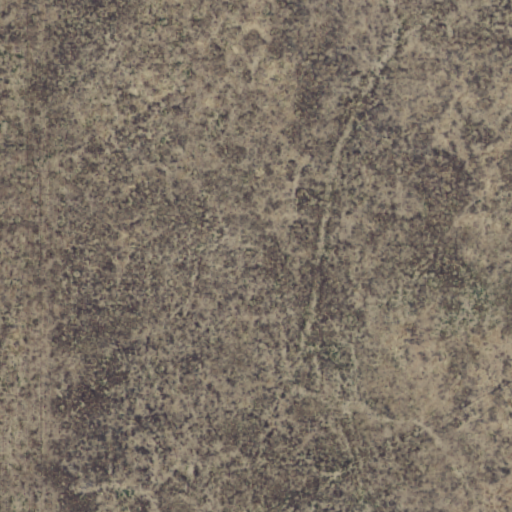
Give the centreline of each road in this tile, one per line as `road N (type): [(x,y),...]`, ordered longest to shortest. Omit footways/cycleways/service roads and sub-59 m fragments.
road 1 (residential): [(212,0),(206,426)]
road 2 (residential): [(206,426),(78,511)]
